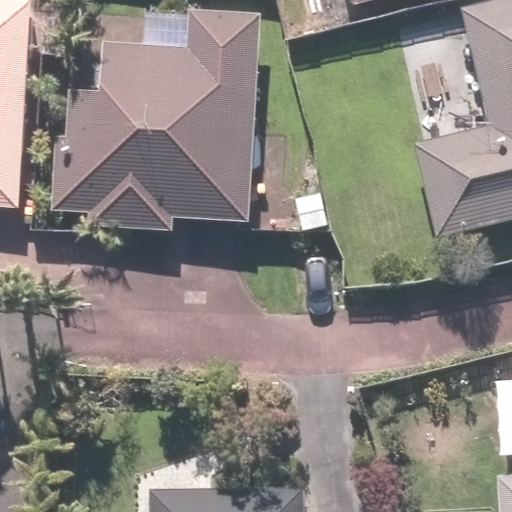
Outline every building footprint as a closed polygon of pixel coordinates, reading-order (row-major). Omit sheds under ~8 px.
[(343,0),(347,11),(392,0),(343,0)] [(409,149),(431,242),(511,223),(511,1),(455,14),(482,132),(409,149)] [(0,213),(12,214),(25,6),(0,4),(0,213)] [(51,142),(46,216),(83,218),(83,232),(166,237),(167,223),(241,228),(254,21),(183,16),(180,53),(96,48),(93,99),(63,97),(60,143),(51,142)] [(511,511),(511,481),(492,483),(493,511),(511,511)] [(298,511),(299,495),(144,496),(144,511),(298,511)]
